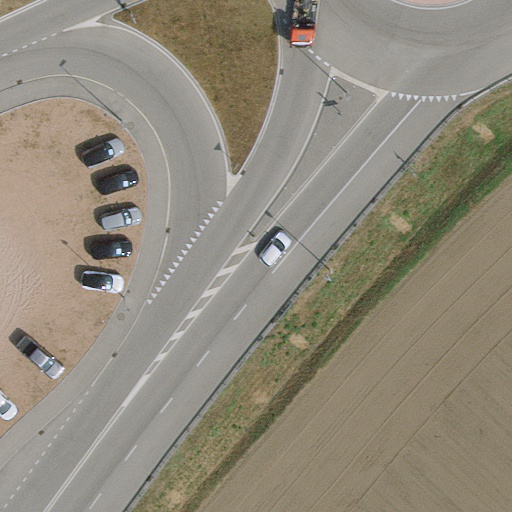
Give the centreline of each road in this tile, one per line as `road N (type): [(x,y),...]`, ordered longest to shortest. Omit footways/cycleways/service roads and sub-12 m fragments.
road 1 (secondary): [(0,70),(70,57),(123,67),(153,88),(182,131),(199,201),(195,323)]
road 2 (secondary): [(195,323),(456,52)]
road 3 (secondary): [(316,0),(292,104),(195,323)]
road 4 (secondary): [(46,511),(195,323)]
road 5 (secondary): [(316,0),(366,42),(410,54),(456,52)]
